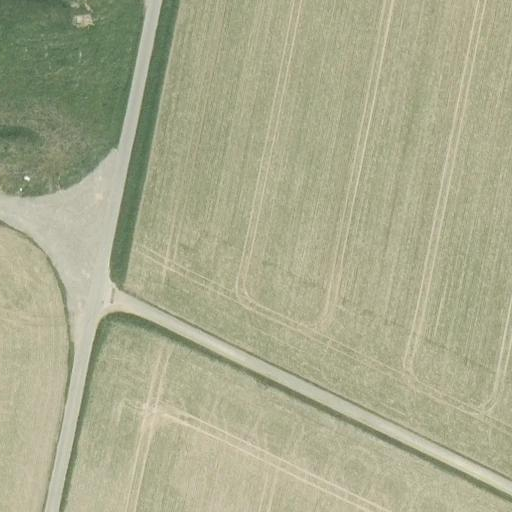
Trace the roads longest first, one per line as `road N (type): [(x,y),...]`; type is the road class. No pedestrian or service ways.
road 1 (unclassified): [(164,0),(57,511)]
road 2 (track): [(105,281),(511,483)]
